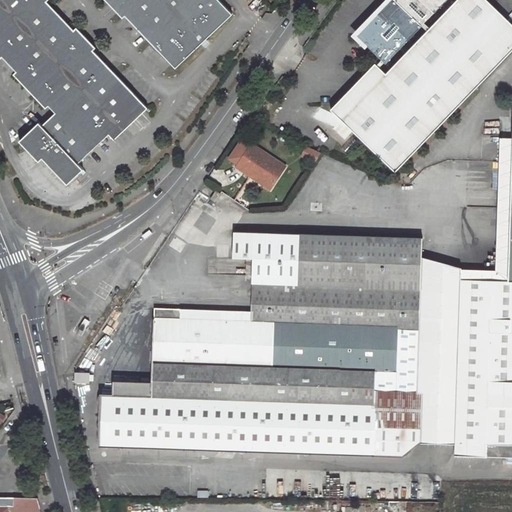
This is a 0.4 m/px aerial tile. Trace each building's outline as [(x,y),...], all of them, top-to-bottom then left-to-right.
[(0,0),(0,57),(1,59),(4,56),(18,71),(15,74),(18,77),(20,76),(46,103),(44,105),(47,108),(50,105),(57,113),(44,125),(41,122),(21,141),(41,161),(44,158),(69,184),(85,169),(80,163),(110,134),(116,140),(119,136),(118,135),(144,109),(146,110),(149,107),(135,93),(94,50),(97,47),(77,27),(75,29),(48,1),(48,0),(0,0)] [(106,0),(123,18),(126,15),(159,50),(176,67),(201,43),(199,40),(205,35),(207,37),(233,13),(220,0),(106,0)] [(373,65),(329,110),(394,171),(511,47),(511,25),(485,0),(456,0),(384,75),(373,65)] [(376,19),(359,37),(385,63),(420,27),(419,25),(432,12),(434,13),(446,0),(388,0),(382,9),(376,19)] [(18,77),(44,105),(46,103),(20,76),(18,77)] [(118,135),(119,136),(146,110),(144,109),(118,135)] [(270,119),(263,113),(258,119),(266,125),(270,119)] [(244,154),(236,166),(251,176),(254,173),(272,186),(285,168),(251,144),(244,154)] [(321,153),(306,146),(302,156),(315,161),(321,153)] [(455,457),(511,459),(511,166),(508,279),(461,277),(455,443),(455,457)] [(254,173),(251,176),(269,190),(272,186),(254,173)] [(221,193),(216,190),(211,198),(215,201),(221,193)] [(154,307),(152,381),(375,390),(416,389),(422,255),(422,237),(234,230),(233,256),(253,257),(251,310),(154,307)] [(422,255),(416,389),(422,390),(420,441),(433,442),(455,443),(461,277),(461,265),(422,255)] [(114,380),(113,394),(151,396),(152,381),(114,380)] [(375,404),(375,390),(152,381),(151,396),(375,404)] [(113,394),(100,393),(99,445),(405,455),(420,441),(422,390),(416,389),(375,390),(375,404),(151,396),(113,394)] [(0,511),(6,511),(7,505),(29,506),(29,509),(39,509),(39,507),(36,498),(0,497),(0,511)]
